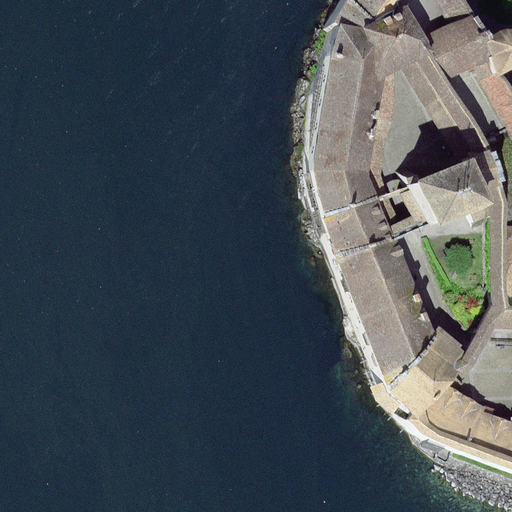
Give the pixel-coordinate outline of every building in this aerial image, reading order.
[(341,0),(324,28),(331,32),(362,40),(372,25),(424,3),(420,0),(341,0)] [(457,0),(440,0),(455,27),(469,20),(457,0)] [(392,47),(402,61),(438,61),(452,53),(443,34),(424,3),(372,25),(362,40),(392,47)] [(455,27),(443,34),(452,53),(438,61),(449,84),(464,77),(478,70),(491,63),(482,45),(469,20),(455,27)] [(308,174),(315,220),(381,199),(402,61),(392,47),(362,40),(331,32),(308,174)] [(497,38),(482,45),(491,63),(500,80),(511,73),(511,34),(505,34),(497,38)] [(511,102),(500,80),(491,63),(478,70),(511,131),(511,133),(511,102)] [(464,77),(449,84),(477,136),(486,156),(494,153),(508,187),(511,185),(511,177),(496,136),(488,120),(464,77)] [(438,230),(499,207),(511,201),(511,197),(508,187),(494,153),(486,156),(420,181),(421,185),(437,226),(438,230)] [(381,199),(315,220),(329,264),(396,242),(381,199)] [(485,333),(474,358),(466,373),(482,362),(498,327),(511,327),(511,201),(499,207),(499,232),(498,304),(485,333)] [(396,242),(329,264),(375,386),(387,381),(391,392),(436,351),(396,242)] [(436,351),(391,392),(420,425),(459,387),(466,373),(474,358),(444,338),(436,351)] [(511,459),(478,447),(420,425),(391,392),(387,381),(375,386),(380,401),(412,435),(424,439),(422,445),(439,452),(441,446),(452,450),(455,451),(511,472),(511,459)] [(495,406),(459,387),(420,425),(478,447),(493,410),(495,406)] [(511,418),(493,410),(478,447),(511,459),(511,418)]
